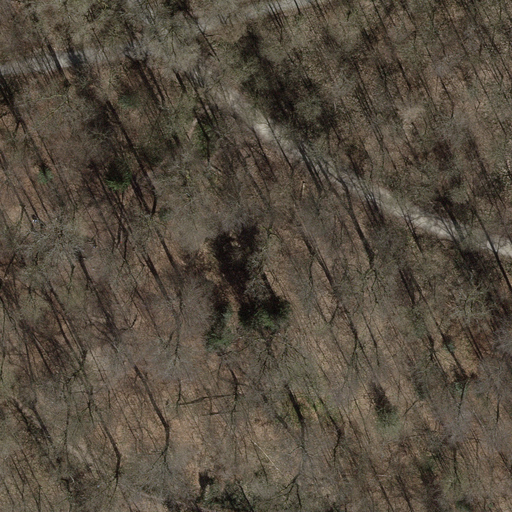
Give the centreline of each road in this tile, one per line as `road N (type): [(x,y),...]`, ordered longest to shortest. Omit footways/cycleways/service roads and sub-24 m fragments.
road 1 (track): [(511,249),(395,206),(309,154),(164,42),(128,0)]
road 2 (track): [(0,70),(164,42),(317,0)]
